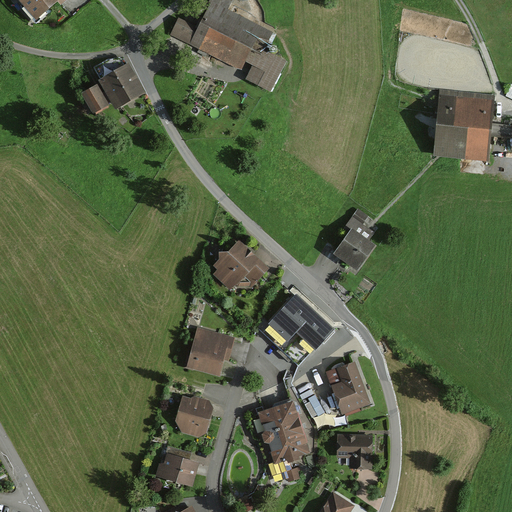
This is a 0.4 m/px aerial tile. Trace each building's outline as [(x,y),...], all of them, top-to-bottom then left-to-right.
[(12,0),(35,24),(59,2),(63,6),(70,0),(12,0)] [(208,0),(195,27),(180,20),(171,38),(245,74),(241,82),(271,97),(289,61),(267,50),(275,34),(229,11),(233,3),(227,0),(208,0)] [(144,96),(125,64),(96,81),(115,113),(144,96)] [(107,108),(93,85),(76,96),(90,118),(107,108)] [(490,165),(496,99),(439,94),(433,159),(490,165)] [(380,226),(359,210),(343,231),(347,235),(330,257),(354,274),(375,246),(368,241),(380,226)] [(268,270),(238,243),(210,271),(230,290),(251,288),(268,270)] [(336,331),(296,296),(268,327),(288,345),(296,335),(316,353),(336,331)] [(196,329),(185,370),(218,378),(223,360),(229,362),(235,339),(196,329)] [(369,405),(354,363),(325,373),(340,416),(369,405)] [(181,434),(203,438),(213,411),(208,401),(183,395),(175,421),(181,434)] [(311,457),(295,403),(256,415),(272,469),(311,457)] [(372,435),(338,435),(338,458),(351,458),(351,468),(372,468),(372,435)] [(191,488),(198,465),(166,456),(160,479),(191,488)] [(352,511),(355,507),(332,493),(320,511),(352,511)]
